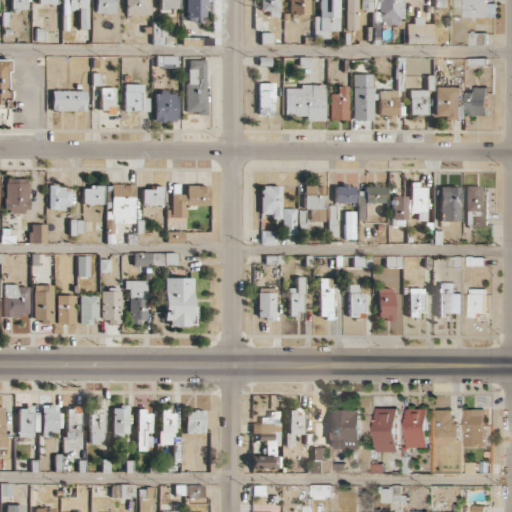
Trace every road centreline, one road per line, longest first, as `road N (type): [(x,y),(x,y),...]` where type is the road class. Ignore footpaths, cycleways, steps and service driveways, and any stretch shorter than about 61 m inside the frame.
road 1 (secondary): [(0,360),(511,364)]
road 2 (residential): [(232,511),(235,0)]
road 3 (residential): [(0,149),(511,150)]
